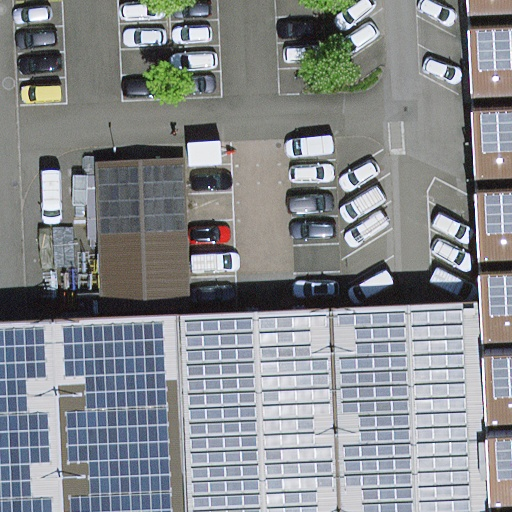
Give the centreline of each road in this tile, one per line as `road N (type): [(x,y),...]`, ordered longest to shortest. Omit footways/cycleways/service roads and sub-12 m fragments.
road 1 (unknown): [(256,119),(404,114),(396,286)]
road 2 (unknown): [(0,128),(256,119)]
road 3 (unknown): [(90,125),(85,0)]
